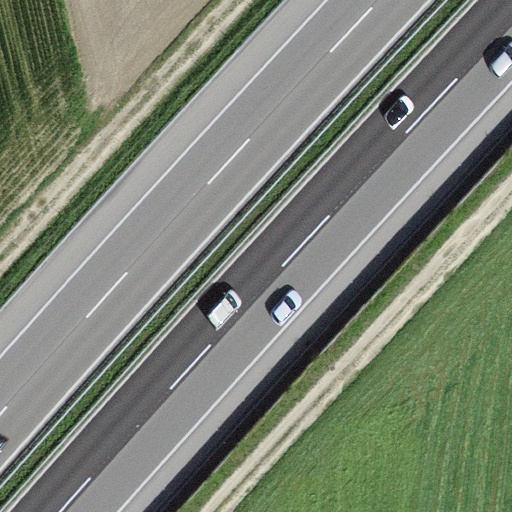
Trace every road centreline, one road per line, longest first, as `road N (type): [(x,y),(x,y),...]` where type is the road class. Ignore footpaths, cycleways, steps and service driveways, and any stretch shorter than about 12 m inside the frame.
road 1 (motorway): [(59,511),(511,19)]
road 2 (motorway): [(379,0),(0,414)]
road 3 (track): [(216,511),(511,190)]
road 4 (track): [(238,0),(0,259)]
